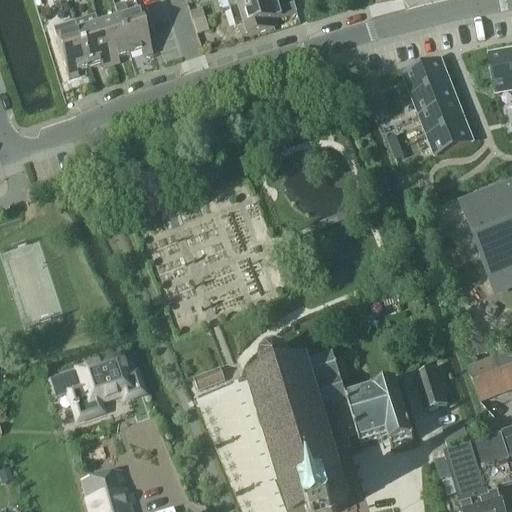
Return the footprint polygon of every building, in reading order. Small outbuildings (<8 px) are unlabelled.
[(224,0),(228,12),(229,12),(269,0),(224,0)] [(273,0),(269,0),(229,12),(234,30),(238,29),(241,41),(274,31),(271,22),(278,20),(296,15),(293,5),(277,10),(273,0)] [(189,14),(192,23),(204,20),(201,11),(189,14)] [(138,13),(117,19),(129,57),(142,53),(144,58),(152,56),(138,13)] [(101,66),(102,71),(109,69),(96,26),(94,18),(73,24),(87,70),(101,66)] [(129,57),(117,19),(96,26),(109,69),(117,66),(116,61),(129,57)] [(192,23),(196,37),(208,33),(204,20),(192,23)] [(73,24),(52,31),(55,39),(68,81),(76,79),(74,74),(87,70),(73,24)] [(511,54),(511,52),(489,56),(496,97),(511,94),(511,54)] [(442,62),(403,77),(412,98),(450,83),(442,62)] [(450,83),(412,98),(419,118),(458,103),(450,83)] [(379,98),(371,101),(376,112),(383,109),(379,98)] [(458,103),(419,118),(427,138),(466,123),(458,103)] [(383,109),(376,112),(380,123),(387,120),(383,109)] [(466,123),(427,138),(436,160),(474,144),(466,123)] [(395,139),(387,142),(391,153),(399,150),(395,139)] [(399,150),(391,153),(396,164),(403,161),(399,150)] [(511,187),(464,206),(493,282),(511,274),(511,187)] [(488,355),(486,349),(481,334),(467,338),(472,354),(474,359),(488,355)] [(359,440),(347,401),(334,359),(305,368),(303,361),(293,365),(291,360),(284,353),(276,351),(269,353),(263,359),(261,369),(262,373),(252,377),(253,381),(251,382),(290,511),(333,511),(334,511),(349,506),(331,448),(359,440)] [(511,353),(494,360),(468,371),(481,404),(511,391),(511,353)] [(77,374),(51,383),(56,399),(71,394),(75,407),(72,407),(73,410),(76,410),(80,422),(102,415),(98,404),(123,396),(125,402),(129,401),(142,397),(143,396),(136,375),(127,378),(120,358),(76,372),(77,374)] [(199,393),(225,382),(220,370),(194,381),(199,393)] [(447,407),(436,371),(415,378),(427,414),(447,407)] [(396,386),(347,401),(359,440),(360,445),(388,437),(392,449),(413,442),(396,386)] [(449,451),(469,445),(463,424),(442,430),(449,451)] [(500,495),(498,490),(511,485),(511,469),(502,436),(469,446),(470,448),(445,455),(461,511),(504,511),(500,495)] [(9,472),(0,474),(0,480),(1,485),(12,482),(9,472)] [(131,511),(125,492),(126,492),(121,474),(80,484),(85,502),(84,502),(87,511),(131,511)]
